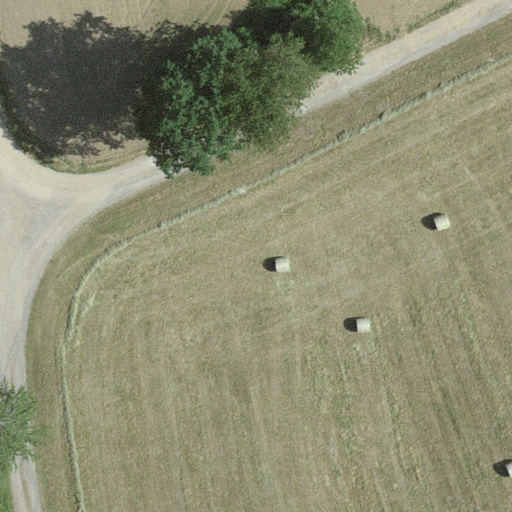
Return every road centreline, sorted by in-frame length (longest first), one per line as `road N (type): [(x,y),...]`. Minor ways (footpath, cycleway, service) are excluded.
road 1 (track): [(1,208),(120,190),(306,93),(511,2)]
road 2 (track): [(43,511),(0,203)]
